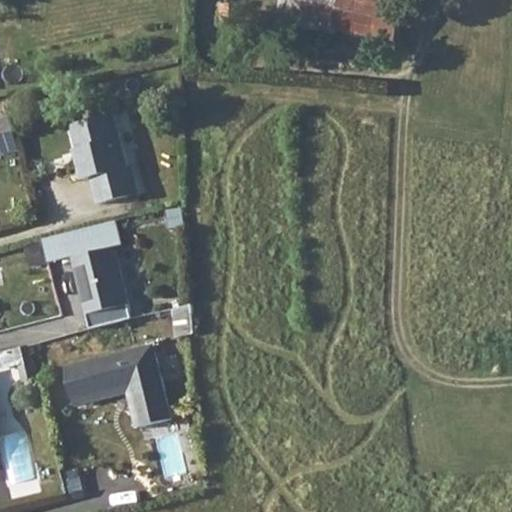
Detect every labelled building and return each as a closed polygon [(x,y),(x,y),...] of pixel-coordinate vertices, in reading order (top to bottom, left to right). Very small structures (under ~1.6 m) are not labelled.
[(220,2),(219,25),(237,25),(238,2),(220,2)] [(117,115),(75,124),(84,161),(81,162),(86,179),(96,177),(102,204),(144,193),(137,166),(130,167),(117,115)] [(6,131),(10,149),(11,153),(28,150),(21,121),(8,123),(6,131)] [(116,245),(75,256),(89,313),(130,303),(116,245)] [(194,301),(177,306),(179,332),(196,329),(194,301)] [(154,343),(67,365),(76,399),(133,384),(143,424),(173,416),(154,343)] [(8,380),(39,377),(37,347),(6,350),(8,380)]
